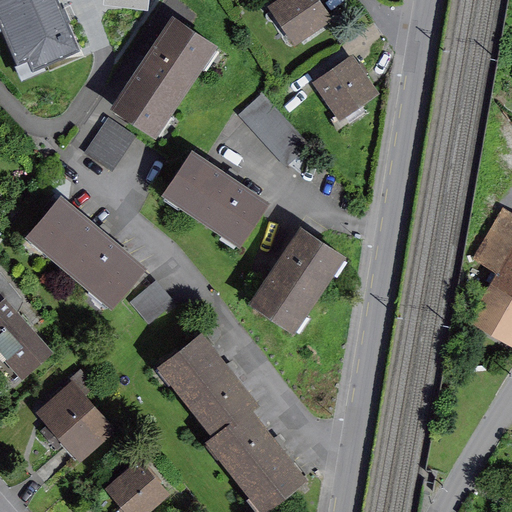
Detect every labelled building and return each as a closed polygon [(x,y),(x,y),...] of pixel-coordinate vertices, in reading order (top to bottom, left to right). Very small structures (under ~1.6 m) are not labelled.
[(0,0),(0,22),(18,67),(30,62),(34,71),(79,52),(57,0),(0,0)] [(151,9),(151,0),(105,0),(105,5),(151,9)] [(277,0),(270,5),(295,44),(332,21),(318,0),(277,0)] [(160,137),(221,47),(175,15),(114,105),(160,137)] [(312,84),(340,124),(381,95),(353,56),(312,84)] [(266,94),(243,116),(288,162),(311,140),(266,94)] [(115,172),(136,138),(108,120),(87,154),(115,172)] [(244,245),(273,201),(194,150),(166,194),(244,245)] [(113,303),(142,268),(60,199),(31,233),(113,303)] [(511,213),(504,209),(474,263),(498,277),(472,324),(511,346),(511,213)] [(299,331),(350,258),(304,226),(253,299),(299,331)] [(28,369),(49,350),(11,308),(21,299),(0,274),(0,347),(4,353),(9,348),(28,369)] [(153,325),(174,303),(152,281),(131,302),(153,325)] [(163,364),(219,433),(247,411),(254,405),(199,336),(163,364)] [(77,459),(110,430),(83,399),(96,387),(81,370),(53,395),(58,400),(43,413),(67,439),(63,443),(77,459)] [(302,480),(247,411),(219,433),(211,438),(266,507),(302,480)] [(139,511),(141,511),(165,491),(139,463),(110,488),(125,505),(117,511),(138,511),(139,511)]
